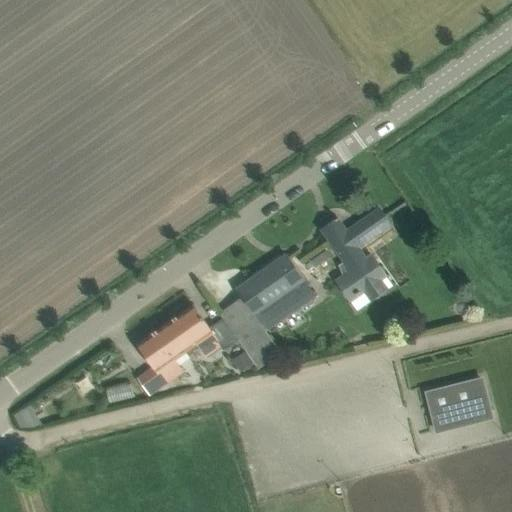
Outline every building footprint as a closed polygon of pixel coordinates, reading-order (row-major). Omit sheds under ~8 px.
[(334,281),(350,303),(388,276),(372,254),(366,259),(359,251),(360,250),(359,247),(391,224),(380,208),(347,231),(338,218),(322,230),(344,261),(345,261),(346,262),(338,267),(343,274),(334,281)] [(324,250),(304,262),(315,280),(335,268),(324,250)] [(256,365),(259,369),(282,353),(266,331),(315,296),(286,254),(237,289),(243,297),(219,313),(223,318),(239,340),(256,365)] [(194,305),(170,322),(180,336),(178,336),(188,350),(197,344),(206,357),(222,346),(224,350),(239,340),(223,318),(210,328),(194,305)] [(170,322),(137,345),(154,368),(138,379),(150,395),(184,372),(175,360),(188,350),(178,336),(180,336),(170,322)] [(482,379),(428,393),(434,416),(476,405),(480,420),(492,417),(482,379)] [(12,415),(21,430),(37,421),(28,406),(12,415)]
